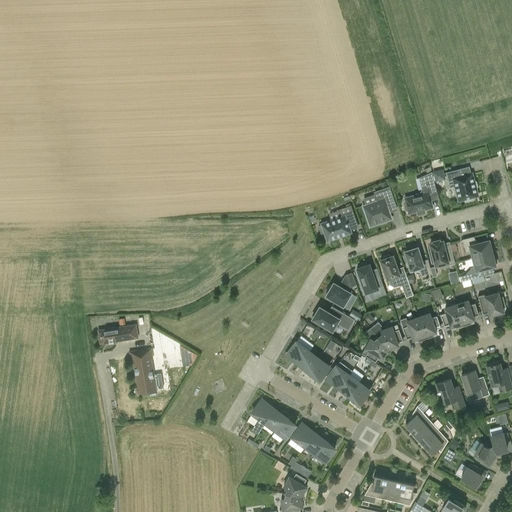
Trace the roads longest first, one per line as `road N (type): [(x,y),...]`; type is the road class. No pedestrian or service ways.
road 1 (residential): [(258,372),(323,261),(507,205)]
road 2 (residential): [(368,436),(416,365),(511,335)]
road 3 (residential): [(116,511),(99,358)]
road 4 (residential): [(368,436),(258,372)]
